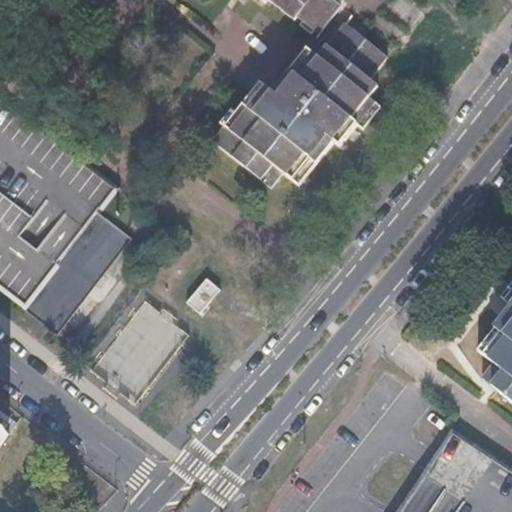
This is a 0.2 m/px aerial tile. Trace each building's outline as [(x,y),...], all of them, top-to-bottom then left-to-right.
[(290,0),(328,28),(349,1),(348,0),(290,0)] [(376,70),(394,48),(348,13),(306,68),(300,64),(283,85),(277,80),(259,103),(252,98),(222,137),(278,181),(291,164),(308,176),(342,132),(349,137),(384,93),(379,89),(387,78),(376,70)] [(0,286),(25,305),(91,218),(110,192),(0,107),(0,286)] [(123,241),(91,218),(25,305),(56,329),(123,241)] [(222,289),(209,278),(186,305),(202,316),(216,297),(222,289)] [(511,291),(506,299),(511,304),(497,321),(504,327),(486,349),(496,357),(485,373),(511,394),(511,291)] [(511,511),(511,474),(452,435),(402,511),(511,511)]
